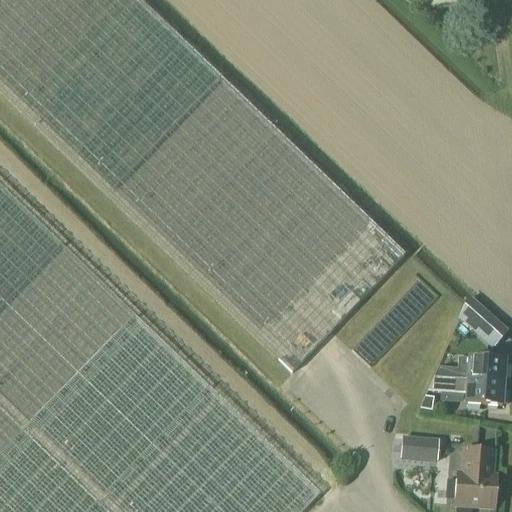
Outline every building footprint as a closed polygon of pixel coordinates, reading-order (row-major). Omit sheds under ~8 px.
[(404,258),(133,0),(0,0),(0,94),(292,375),(404,258)] [(303,511),(320,495),(0,185),(0,511),(303,511)] [(492,363),(467,362),(457,361),(457,371),(439,370),(433,382),(466,384),(466,386),(480,386),(480,383),(503,384),(503,380),(505,380),(506,370),(504,370),(504,364),(501,364),(501,361),(492,361),(492,363)] [(502,395),(503,384),(480,383),(480,386),(466,386),(466,384),(433,382),(427,395),(465,397),(465,407),(469,408),(469,410),(477,410),(477,408),(501,410),(501,406),(504,406),(504,396),(502,395)] [(401,440),(399,460),(435,463),(437,443),(401,440)] [(494,511),(496,479),(492,478),(493,454),(463,451),(462,476),(456,476),(454,509),(494,511)]
